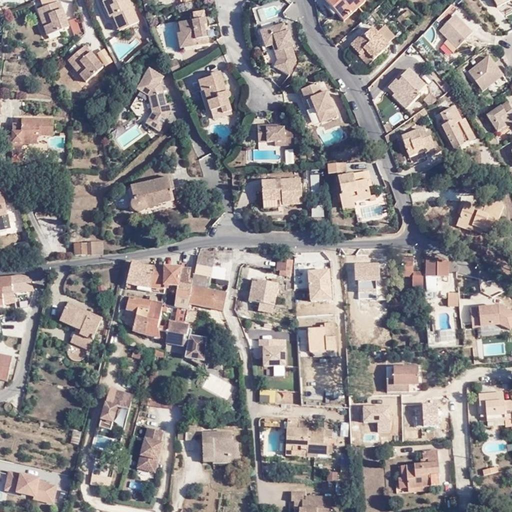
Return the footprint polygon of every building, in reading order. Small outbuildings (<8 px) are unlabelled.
[(109,19),(112,18),(118,15),(125,29),(138,23),(127,0),(108,0),(102,3),(109,19)] [(321,0),(321,1),(343,24),(364,3),(364,0),(321,0)] [(60,3),(44,8),(38,10),(48,36),(69,28),(64,14),(61,15),(60,13),(63,11),(60,3)] [(259,19),(283,17),(281,4),(257,6),(259,19)] [(178,26),(180,36),(182,45),(196,42),(197,47),(206,46),(203,32),(201,32),(200,28),(205,28),(202,13),(192,16),(193,23),(178,26)] [(118,15),(112,18),(118,32),(125,29),(118,15)] [(441,29),(449,38),(458,48),(473,33),(456,15),(441,29)] [(265,50),(271,47),(275,46),(280,59),(277,64),(274,70),(289,77),(296,63),(291,49),(289,43),(291,42),(288,33),(286,34),(283,26),(260,34),(265,50)] [(350,47),(361,59),(366,54),(374,63),(390,48),(388,46),(395,39),(385,28),(378,35),(374,31),(365,39),(363,38),(361,38),(350,47)] [(182,45),(180,36),(176,36),(179,51),(197,47),(196,42),(182,45)] [(458,48),(449,38),(446,41),(456,50),(458,48)] [(275,46),(271,47),(277,64),(280,59),(275,46)] [(87,57),(90,54),(85,47),(71,59),(67,62),(85,83),(102,69),(92,56),(89,59),(87,57)] [(366,54),(361,59),(369,67),(374,63),(366,54)] [(496,66),(493,62),(489,56),(469,71),(483,90),(491,84),(503,74),(496,66)] [(173,72),(182,69),(177,58),(168,61),(173,72)] [(38,65),(43,71),(46,68),(42,62),(38,65)] [(162,83),(166,74),(148,66),(138,89),(144,91),(133,116),(163,129),(174,102),(164,97),(169,86),(162,83)] [(389,88),(395,95),(397,93),(411,106),(420,97),(419,95),(426,88),(410,71),(397,83),(396,82),(389,88)] [(198,82),(201,92),(204,92),(207,103),(202,104),(205,113),(220,109),(222,114),(230,112),(227,100),(228,98),(229,97),(228,94),(225,93),(222,94),(220,87),(223,86),(219,73),(210,76),(210,78),(198,82)] [(503,74),(491,84),(494,88),(506,78),(503,74)] [(335,118),(325,95),(320,97),(318,91),(315,86),(300,92),(305,104),(310,102),(313,110),(320,125),(335,118)] [(296,94),(302,106),(305,104),(300,92),(296,94)] [(397,93),(395,95),(392,98),(406,111),(411,106),(397,93)] [(424,102),(429,107),(437,102),(430,95),(424,102)] [(309,112),(313,110),(310,102),(305,104),(309,112)] [(511,108),(508,103),(502,107),(507,114),(509,113),(511,110),(511,108)] [(461,122),(464,121),(456,107),(443,115),(448,124),(451,127),(446,130),(458,150),(473,141),(461,122)] [(507,114),(502,107),(488,116),(500,134),(511,125),(511,116),(509,113),(507,114)] [(14,151),(13,161),(22,162),(23,152),(21,151),(22,142),(38,143),(38,135),(42,135),(42,118),(23,118),(23,121),(13,120),(12,135),(9,136),(8,138),(8,141),(10,142),(12,142),(12,151),(14,151)] [(54,119),(42,118),(42,135),(53,135),(54,119)] [(467,119),(464,121),(461,122),(473,141),(478,138),(467,119)] [(393,130),(390,124),(383,126),(386,133),(393,130)] [(284,131),(279,131),(274,131),(274,128),(257,129),(258,145),(274,144),(275,149),(293,148),(293,137),(289,133),(284,134),(284,131)] [(121,144),(139,139),(136,130),(119,135),(121,144)] [(426,135),(424,130),(402,140),(409,157),(425,150),(426,153),(436,149),(429,134),(426,135)] [(354,204),(371,200),(367,182),(371,182),(369,173),(339,180),(343,197),(340,197),(343,213),(356,211),(354,204)] [(468,173),(461,175),(465,190),(473,188),(468,173)] [(312,176),(310,190),(322,191),(323,177),(312,176)] [(177,192),(175,179),(134,184),(135,197),(132,200),(131,203),(131,206),(132,209),(134,211),(137,212),(141,211),(143,208),(159,206),(159,204),(174,202),(173,192),(177,192)] [(301,205),(299,181),(260,185),(262,204),(281,202),(281,207),(301,205)] [(0,230),(0,231),(10,229),(3,193),(0,193),(0,230)] [(489,202),(486,211),(484,215),(475,212),(477,208),(466,204),(458,227),(473,233),(474,229),(495,236),(505,208),(489,202)] [(103,254),(102,243),(75,244),(76,255),(103,254)] [(425,288),(423,270),(414,270),(413,256),(402,256),(403,276),(413,275),(414,288),(425,288)] [(195,274),(192,274),(191,281),(190,293),(188,304),(204,306),(225,310),(227,293),(208,290),(210,278),(212,267),(214,259),(198,257),(195,274)] [(438,260),(438,258),(426,257),(426,269),(425,274),(427,296),(436,296),(435,276),(447,277),(448,265),(445,265),(445,260),(438,260)] [(290,272),(292,261),(280,259),(279,270),(290,272)] [(361,280),(372,280),(380,279),(380,277),(380,269),(380,262),(356,263),(356,271),(359,272),(359,280),(361,280)] [(150,287),(153,267),(140,265),(140,263),(132,263),(127,283),(132,285),(138,286),(150,288),(150,287)] [(162,286),(163,268),(157,268),(153,267),(150,287),(162,289),(162,291),(165,291),(165,286),(162,286)] [(226,269),(212,267),(210,278),(224,280),(226,269)] [(179,278),(180,269),(163,268),(162,286),(165,286),(178,286),(179,278)] [(332,301),(330,268),(308,270),(310,302),(332,301)] [(190,270),(186,269),(180,269),(179,278),(178,286),(178,290),(190,293),(191,281),(189,280),(190,270)] [(35,291),(30,274),(25,275),(0,277),(0,305),(3,306),(3,304),(15,303),(15,293),(35,291)] [(249,302),(258,303),(273,306),(277,284),(253,280),(249,302)] [(187,310),(188,304),(190,293),(178,290),(175,307),(187,310)] [(458,293),(448,293),(448,305),(458,305),(458,293)] [(150,301),(121,296),(119,309),(137,312),(133,330),(135,331),(146,334),(151,301),(150,301)] [(460,316),(461,328),(469,328),(468,316),(482,315),(482,296),(464,297),(464,316),(460,316)] [(159,326),(162,303),(156,302),(157,298),(150,297),(150,299),(150,301),(151,301),(146,334),(146,335),(160,339),(159,326)] [(78,313),(81,308),(66,302),(64,310),(78,313)] [(273,306),(258,303),(257,311),(272,313),(273,306)] [(187,310),(186,321),(189,321),(194,322),(196,311),(203,312),(204,306),(188,304),(187,310)] [(78,313),(64,310),(59,322),(75,328),(79,330),(75,340),(89,346),(90,342),(92,343),(95,336),(93,335),(100,316),(87,311),(85,316),(78,313)] [(185,324),(170,321),(166,343),(189,347),(187,358),(187,359),(204,363),(208,339),(191,336),(191,330),(188,329),(189,325),(185,324)] [(338,350),(336,324),(325,325),(325,329),(309,331),(310,348),(326,347),(326,350),(338,350)] [(79,330),(75,328),(69,342),(74,344),(75,340),(79,330)] [(221,336),(219,358),(231,362),(234,337),(221,336)] [(445,346),(445,338),(435,338),(436,346),(445,346)] [(87,349),(89,346),(75,340),(74,344),(87,349)] [(287,367),(286,348),(279,348),(279,340),(260,340),(261,348),(264,348),(264,367),(287,367)] [(164,351),(156,349),(155,355),(168,358),(168,352),(164,351)] [(12,357),(0,353),(0,379),(7,381),(12,357)] [(384,369),(384,381),(390,381),(390,386),(406,386),(416,386),(415,368),(384,369)] [(210,373),(203,387),(229,400),(236,387),(210,373)] [(128,408),(132,394),(116,390),(113,404),(106,403),(102,420),(115,424),(120,406),(128,408)] [(148,399),(142,398),(141,403),(166,410),(170,397),(150,391),(148,399)] [(277,393),(261,393),(262,403),(277,403),(277,393)] [(511,401),(506,402),(501,402),(500,395),(486,396),(487,404),(480,404),(481,418),(488,417),(505,417),(506,421),(511,420),(511,401)] [(376,397),(367,398),(367,405),(359,405),(359,412),(376,412),(376,397)] [(217,404),(197,400),(194,412),(215,417),(217,404)] [(325,436),(334,437),(334,421),(326,421),(326,428),(310,427),(310,420),(300,419),(300,429),(288,429),(288,444),(287,455),(319,456),(320,454),(328,454),(329,444),(325,444),(325,436)] [(203,423),(187,424),(187,428),(186,437),(186,439),(195,439),(195,434),(202,433),(204,433),(203,423)] [(165,433),(148,428),(138,470),(156,475),(164,443),(162,442),(165,433)] [(232,431),(206,433),(207,444),(202,444),(203,460),(215,460),(215,455),(228,455),(228,462),(240,461),(238,443),(232,442),(232,431)] [(406,467),(408,490),(430,488),(440,488),(438,453),(423,454),(424,466),(406,467)] [(21,472),(9,469),(5,489),(24,493),(24,491),(34,494),(33,499),(54,505),(59,484),(41,479),(42,475),(22,470),(21,472)] [(293,501),(296,501),(303,501),(303,509),(297,509),(296,509),(296,511),(332,511),(332,497),(308,496),(308,492),(292,492),(293,501)]
